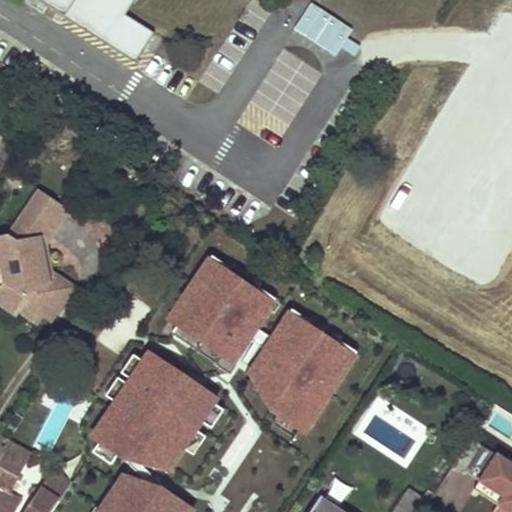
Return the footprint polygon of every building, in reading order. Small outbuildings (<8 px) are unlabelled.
[(308,4),(292,35),(337,57),(352,27),(308,4)] [(511,30),(395,242),(453,274),(508,175),(511,172),(511,30)] [(35,193),(1,245),(0,244),(0,267),(3,282),(0,286),(0,306),(14,315),(16,311),(35,323),(41,314),(50,320),(71,288),(49,273),(43,269),(41,257),(36,258),(35,250),(44,248),(42,240),(47,239),(65,213),(35,193)] [(44,248),(35,250),(36,258),(41,257),(43,269),(49,273),(44,248)] [(270,303),(210,263),(171,323),(231,362),(270,303)] [(352,358),(288,317),(248,378),(270,415),(301,435),(352,358)] [(218,399),(150,354),(93,439),(127,462),(169,472),(218,399)] [(0,451),(1,452),(0,453),(0,511),(13,511),(22,500),(11,492),(32,452),(3,434),(0,439),(0,451)] [(511,511),(511,466),(484,447),(466,474),(482,484),(505,500),(501,506),(496,511),(511,511)] [(50,476),(26,511),(52,511),(57,504),(71,484),(65,479),(61,484),(50,476)] [(162,492),(124,478),(101,511),(189,511),(191,511),(162,492)] [(505,500),(482,484),(477,491),(501,506),(505,500)] [(407,493),(394,511),(421,511),(426,505),(407,493)] [(341,511),(320,498),(310,511),(341,511)]
